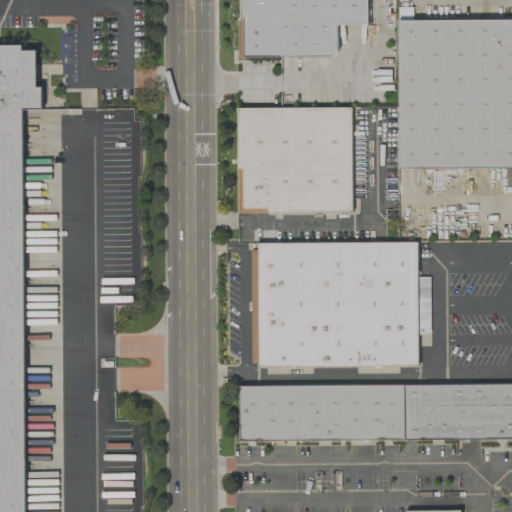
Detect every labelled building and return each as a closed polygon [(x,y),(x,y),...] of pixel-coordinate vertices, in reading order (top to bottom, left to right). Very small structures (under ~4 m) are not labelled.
[(240,0),(240,21),(237,21),(238,41),(243,41),(243,57),(337,57),(337,26),(367,25),(366,0),(240,0)] [(395,34),(396,179),(511,180),(511,34),(508,32),(395,34)] [(0,511),(25,511),(22,109),(42,109),(42,88),(36,87),(36,51),(22,51),(22,45),(0,45),(0,511)] [(237,108),(237,213),(351,212),(351,107),(237,108)] [(418,366),(418,346),(430,346),(430,277),(417,277),(417,243),(255,243),(255,252),(257,252),(257,275),(250,275),(251,356),(251,367),(418,366)] [(511,384),(239,386),(239,441),(511,439),(511,384)]
